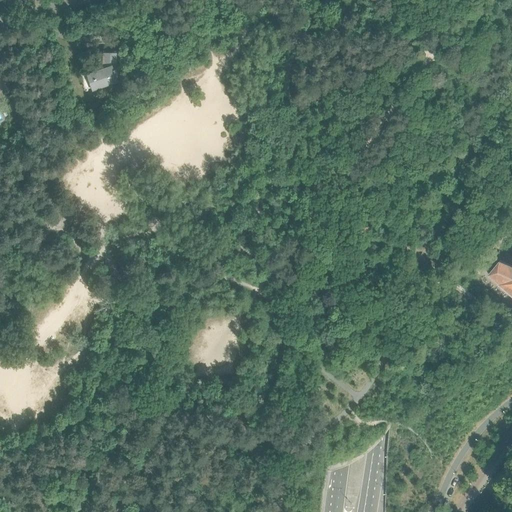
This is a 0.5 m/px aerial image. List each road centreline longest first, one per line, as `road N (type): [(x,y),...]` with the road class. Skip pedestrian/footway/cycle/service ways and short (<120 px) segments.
road 1 (unknown): [(0,444),(55,433),(81,413),(125,318),(175,266),(241,252),(271,256),(327,306),(361,323),(419,301),(434,285),(470,171),(511,95)]
road 2 (primary): [(477,0),(395,191),(369,287),(336,511)]
road 3 (primary): [(364,509),(400,297),(428,200),(511,4)]
road 4 (unclassified): [(434,511),(470,439),(511,402)]
